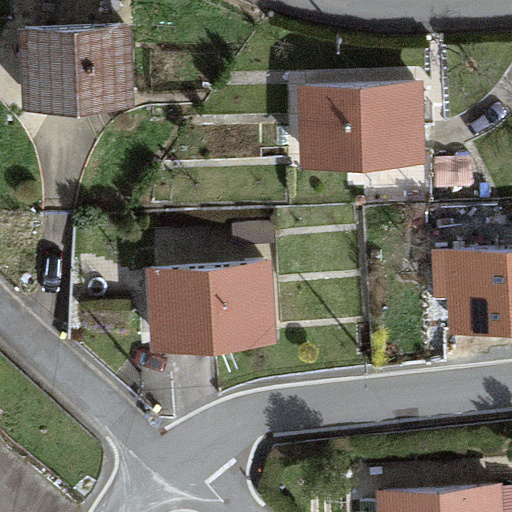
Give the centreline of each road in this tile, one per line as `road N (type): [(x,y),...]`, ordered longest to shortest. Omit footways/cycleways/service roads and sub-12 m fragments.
road 1 (residential): [(178,461),(221,428),(279,405),(511,384)]
road 2 (residential): [(0,310),(178,461)]
